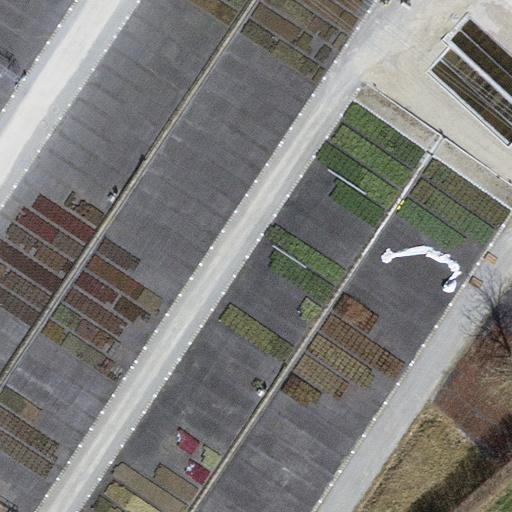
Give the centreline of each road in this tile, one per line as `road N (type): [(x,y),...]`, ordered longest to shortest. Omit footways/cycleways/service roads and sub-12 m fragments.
road 1 (track): [(410,0),(68,511)]
road 2 (track): [(511,254),(328,511)]
road 3 (track): [(111,0),(0,169)]
road 4 (track): [(371,58),(511,164)]
